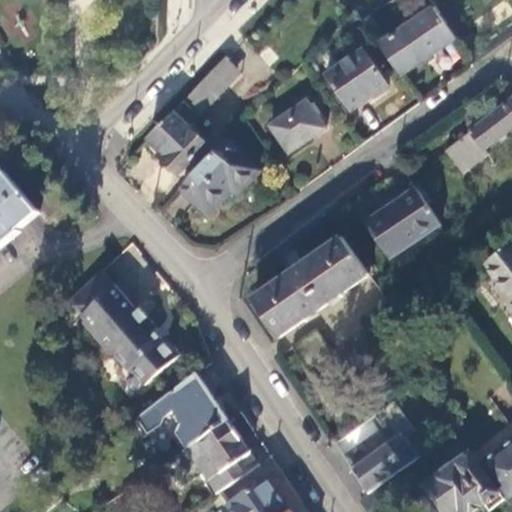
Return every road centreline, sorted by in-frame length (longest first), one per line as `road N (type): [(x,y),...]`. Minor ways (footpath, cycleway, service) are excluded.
road 1 (residential): [(203,288),(477,78),(496,67),(511,70)]
road 2 (residential): [(345,511),(203,288)]
road 3 (residential): [(75,151),(220,5)]
road 4 (residential): [(203,288),(75,151)]
